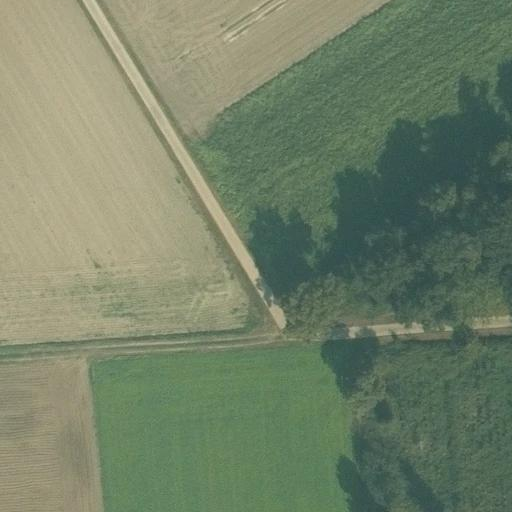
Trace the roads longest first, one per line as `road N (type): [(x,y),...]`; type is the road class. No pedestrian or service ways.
road 1 (track): [(511,324),(297,338),(83,0)]
road 2 (track): [(297,338),(0,359)]
